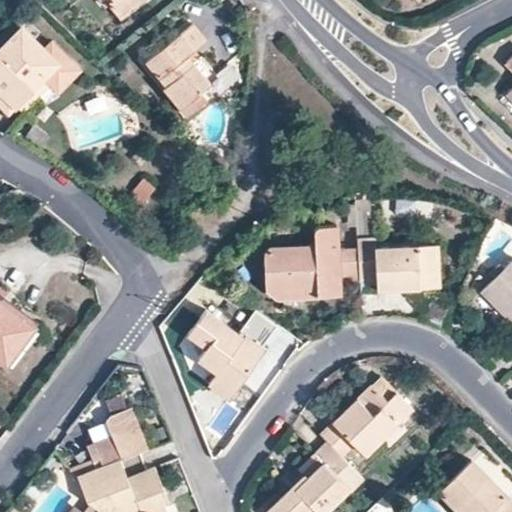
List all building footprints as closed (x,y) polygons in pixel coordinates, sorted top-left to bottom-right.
[(111,0),(108,3),(119,16),(138,0),(111,0)] [(209,83),(207,80),(186,53),(205,38),(192,21),(146,59),(166,83),(163,85),(187,114),(204,100),(198,91),(209,83)] [(0,88),(16,104),(43,76),(50,83),(59,92),(80,70),(51,40),(44,47),(22,25),(0,47),(0,88)] [(50,83),(43,76),(16,104),(23,112),(50,83)] [(0,88),(0,105),(8,113),(16,104),(0,88)] [(231,165),(231,164),(218,152),(207,162),(223,177),(231,165)] [(136,215),(157,190),(144,179),(123,204),(136,215)] [(270,293),(281,303),(347,299),(347,284),(365,283),(363,251),(345,252),(344,229),(327,229),(324,231),(319,234),(318,237),(319,247),(279,249),(269,258),(270,293)] [(382,283),(382,292),(445,290),(445,250),(379,252),(379,242),(363,242),(363,251),(365,283),(382,283)] [(511,268),(487,294),(511,319),(511,268)] [(0,355),(5,360),(31,324),(0,301),(0,355)] [(452,309),(436,301),(426,319),(443,328),(452,309)] [(236,404),(272,354),(268,351),(284,329),(261,314),(244,338),(211,315),(194,340),(213,353),(205,364),(224,378),(216,389),(236,404)] [(387,381),(378,389),(393,405),(402,396),(387,381)] [(359,448),(370,459),(417,413),(402,396),(393,405),(378,389),(327,439),(334,446),(347,460),(359,448)] [(89,452),(95,465),(95,466),(99,475),(123,466),(122,466),(123,466),(120,457),(134,451),(137,460),(150,455),(134,412),(112,420),(108,425),(115,441),(89,452)] [(334,446),(306,474),(311,480),(278,511),(315,511),(316,511),(331,511),(366,479),(347,460),(334,446)] [(137,460),(123,466),(126,473),(140,468),(137,460)] [(511,511),(511,499),(475,462),(443,494),(460,511),(511,511)] [(163,487),(153,463),(140,468),(126,473),(123,466),(99,475),(95,466),(78,473),(87,499),(91,502),(99,508),(96,511),(167,511),(159,489),(163,487)] [(83,511),(96,511),(99,508),(91,502),(83,511)]
